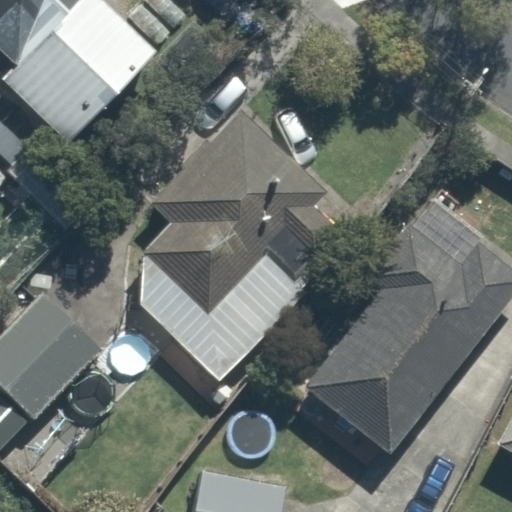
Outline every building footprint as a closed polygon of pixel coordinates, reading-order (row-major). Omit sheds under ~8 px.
[(0,0),(0,92),(50,131),(93,76),(27,25),(46,0),(0,0)] [(293,279),(261,249),(325,182),(230,91),(225,96),(126,200),(142,214),(117,240),(187,307),(194,299),(236,340),(293,279)] [(243,385),(332,446),(451,275),(362,214),(243,385)] [(34,286),(0,322),(0,393),(24,415),(93,341),(34,286)] [(511,298),(424,444),(499,489),(511,468),(511,298)] [(266,511),(270,470),(179,463),(175,511),(266,511)]
